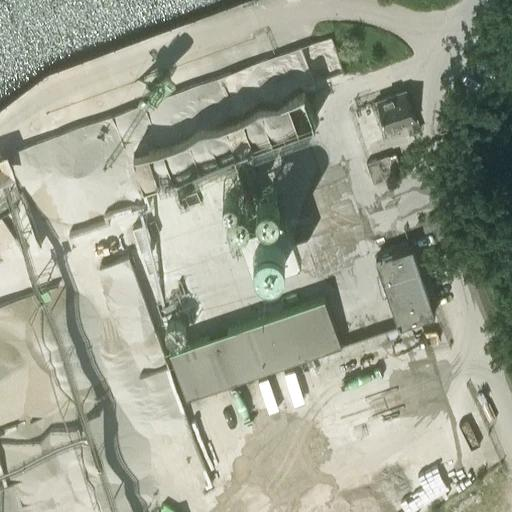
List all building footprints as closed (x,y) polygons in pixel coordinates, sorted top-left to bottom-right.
[(330,39),(159,90),(172,132),(133,143),(139,165),(164,157),(164,160),(213,145),(213,147),(297,122),(287,89),(340,73),(330,39)] [(405,90),(376,101),(387,129),(405,122),(409,133),(419,129),(405,90)] [(386,155),(365,163),(372,183),(383,179),(381,176),(392,172),(386,155)] [(284,208),(237,224),(253,270),(300,254),(284,208)] [(140,251),(154,246),(145,223),(132,228),(140,251)] [(434,313),(411,246),(375,258),(398,325),(434,313)] [(324,296),(169,349),(186,398),(341,345),(324,296)]
